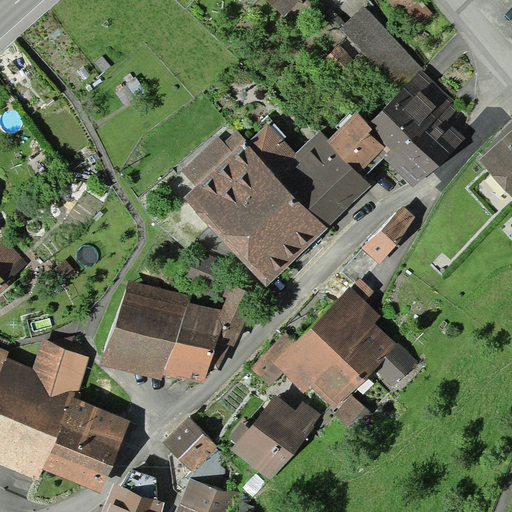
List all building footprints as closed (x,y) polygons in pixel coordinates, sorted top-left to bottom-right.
[(265,0),(278,11),(287,0),(265,0)] [(412,26),(428,14),(417,0),(385,0),(397,14),(401,11),(412,26)] [(359,8),(338,29),(398,92),(417,74),(419,72),(359,8)] [(338,73),(349,62),(335,48),(324,59),(338,73)] [(447,105),(417,74),(398,92),(382,109),(412,139),(392,159),(413,182),(458,141),(434,119),(447,105)] [(123,106),(133,99),(124,87),(115,93),(123,106)] [(363,128),(379,144),(378,145),(392,159),(412,139),(382,109),(367,124),(363,128)] [(356,112),(327,141),(360,175),(372,164),(370,161),(377,155),(373,150),(378,145),(379,144),(363,128),(367,124),(356,112)] [(265,128),(247,145),(321,223),(347,199),(342,194),(360,175),(327,141),(319,133),(294,158),(267,128),(265,128)] [(511,192),(511,131),(482,159),(511,192)] [(321,224),(321,223),(247,145),(236,133),(223,145),(233,155),(195,190),(199,195),(199,197),(194,202),(264,278),(322,224),(321,224)] [(410,219),(401,210),(395,214),(394,213),(364,244),(381,259),(397,239),(410,219)] [(21,265),(1,241),(0,241),(0,286),(4,284),(21,265)] [(207,285),(215,266),(196,258),(189,277),(207,285)] [(64,279),(71,273),(62,262),(55,268),(64,279)] [(239,294),(241,289),(227,283),(223,294),(228,296),(221,315),(224,315),(216,337),(225,341),(229,342),(250,298),(239,294)] [(361,302),(348,290),(278,359),(281,361),(276,365),(289,378),(294,373),(308,387),(315,379),(337,401),(373,366),(392,385),(412,364),(394,344),(388,350),(350,313),(361,302)] [(216,337),(224,315),(221,315),(124,291),(102,352),(202,377),(211,351),(219,354),(225,341),(216,337)] [(0,443),(43,462),(68,411),(85,358),(73,338),(49,342),(42,339),(26,383),(0,371),(0,443)] [(335,416),(351,430),(367,411),(351,397),(335,416)] [(234,446),(270,474),(304,433),(315,418),(301,407),(294,415),(273,399),(234,446)] [(112,431),(68,411),(43,462),(98,486),(121,430),(113,427),(112,431)] [(213,446),(188,418),(163,441),(190,470),(186,474),(193,481),(194,479),(221,489),(225,473),(214,463),(221,457),(212,447),(213,446)] [(116,490),(106,511),(154,511),(157,505),(156,504),(154,483),(128,473),(116,490)] [(221,489),(194,479),(193,481),(185,502),(213,511),(227,511),(235,494),(221,489)] [(213,511),(185,502),(181,511),(213,511)]
